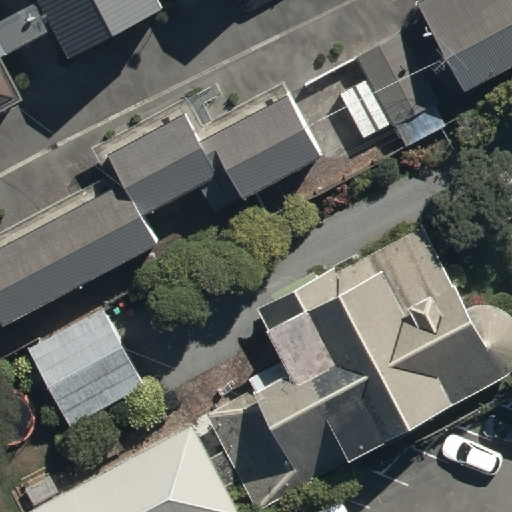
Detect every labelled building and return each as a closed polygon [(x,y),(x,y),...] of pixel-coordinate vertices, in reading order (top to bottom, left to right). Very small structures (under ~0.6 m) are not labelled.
[(0,0),(0,114),(28,101),(2,50),(47,27),(67,65),(163,16),(155,0),(209,0),(210,1),(212,0),(0,0)] [(511,0),(416,0),(460,82),(511,55),(511,0)] [(366,74),(338,90),(362,134),(389,119),(404,145),(440,124),(427,102),(436,97),(398,28),(354,53),(366,74)] [(122,173),(0,237),(0,310),(4,319),(160,236),(146,209),(200,181),(214,209),(324,151),(289,84),(200,131),(186,105),(107,146),(122,173)] [(250,385),(24,508),(25,511),(239,511),(224,482),(238,475),(252,504),(347,455),(343,449),(507,365),(509,363),(511,361),(511,359),(511,316),(511,315),(509,312),(507,310),(504,308),(502,306),(499,304),(497,303),(494,302),(491,301),(488,300),(485,300),(482,300),(478,300),(475,300),(472,300),(469,301),(466,302),(464,303),(418,220),(328,269),(325,263),(251,303),(285,365),(272,372),(266,361),(244,373),(250,385)] [(99,299),(28,340),(74,422),(146,381),(99,299)]
